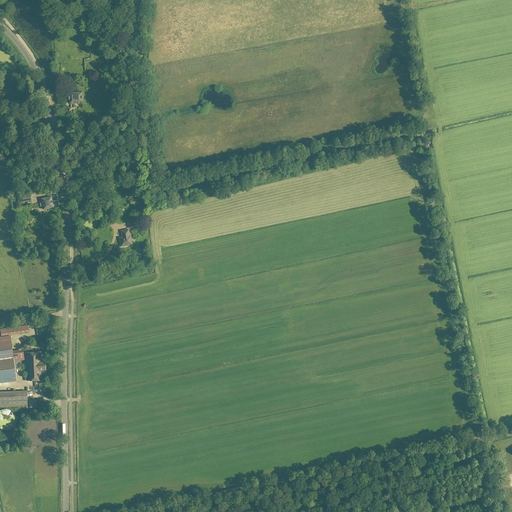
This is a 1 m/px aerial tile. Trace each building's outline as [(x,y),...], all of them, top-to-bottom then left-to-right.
[(82,92),(68,93),(69,103),(83,102),(82,92)] [(111,118),(114,115),(109,108),(106,111),(111,118)] [(41,198),(42,203),(39,203),(40,207),(42,206),(43,209),(53,207),(51,196),(41,198)] [(122,237),(119,238),(121,247),(132,244),(130,236),(128,230),(121,231),(122,237)] [(0,329),(1,336),(28,332),(27,325),(0,329)] [(17,361),(24,360),(23,352),(12,353),(10,335),(0,336),(0,383),(16,381),(15,369),(18,369),(17,361)] [(25,353),(26,376),(26,381),(42,380),(41,371),(45,371),(44,361),(41,361),(40,352),(25,353)] [(0,392),(0,407),(27,406),(26,391),(0,392)] [(37,400),(29,400),(29,408),(37,408),(37,400)]
